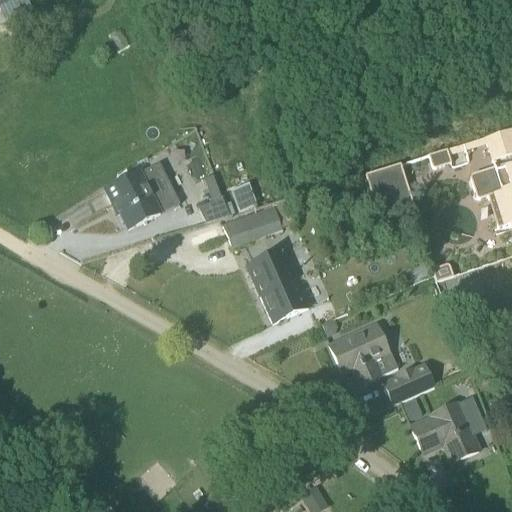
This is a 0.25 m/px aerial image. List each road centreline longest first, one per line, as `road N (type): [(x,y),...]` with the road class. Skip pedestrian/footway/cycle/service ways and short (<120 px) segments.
road 1 (track): [(282,397),(0,236)]
road 2 (residential): [(445,511),(282,397)]
